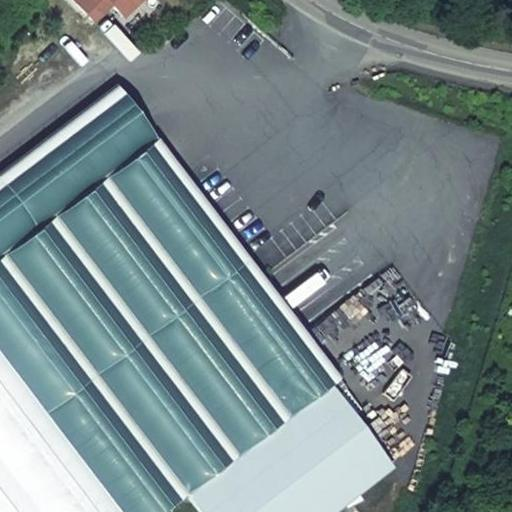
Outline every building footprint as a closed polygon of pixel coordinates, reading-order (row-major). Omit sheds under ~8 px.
[(75,0),(96,21),(116,3),(112,0),(75,0)] [(142,0),(112,0),(116,3),(126,15),(142,0)] [(0,172),(0,257),(7,252),(58,214),(110,175),(160,138),(119,83),(0,172)] [(160,138),(110,175),(291,415),(332,384),(341,377),(306,332),(264,276),(184,170),(160,138)] [(291,415),(110,175),(58,214),(239,454),(291,415)] [(239,454),(58,214),(7,252),(188,492),(239,454)] [(0,344),(126,511),(161,511),(188,492),(7,252),(0,257),(0,344)] [(126,511),(0,344),(0,451),(45,511),(126,511)] [(332,511),(394,466),(332,384),(291,415),(239,454),(188,492),(203,511),(332,511)] [(45,511),(0,451),(0,511),(45,511)]
